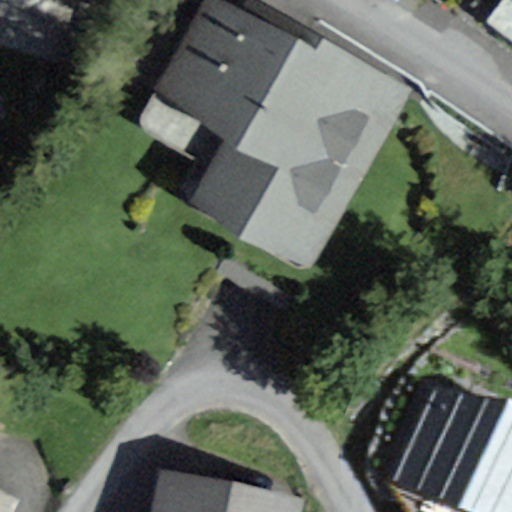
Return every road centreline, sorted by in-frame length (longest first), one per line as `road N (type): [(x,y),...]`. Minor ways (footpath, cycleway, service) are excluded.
road 1 (residential): [(85,511),(179,401),(214,389),(276,399),(345,511)]
road 2 (residential): [(511,102),(342,0)]
